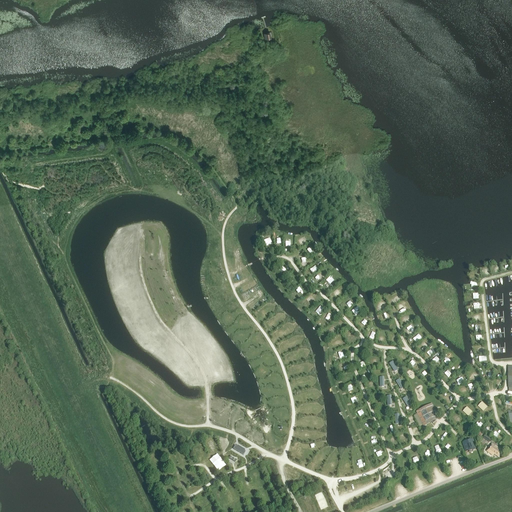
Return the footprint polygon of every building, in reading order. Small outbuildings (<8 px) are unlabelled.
[(394,361),(390,364),(395,372),(399,370),(394,361)] [(400,379),(396,381),(401,390),(405,387),(400,379)] [(407,396),(403,399),(408,407),(412,405),(407,396)] [(483,411),(488,407),(482,401),(478,405),(483,411)] [(424,426),(432,422),(433,424),(436,421),(435,420),(439,418),(432,404),(416,412),(424,426)] [(463,411),(468,416),(473,412),(467,406),(463,411)] [(465,452),(476,448),(473,439),(462,442),(465,452)] [(499,458),(503,451),(492,443),(486,451),(493,456),(494,454),(499,458)] [(244,452),(237,447),(235,446),(233,450),(243,456),(245,452),(244,452)]
